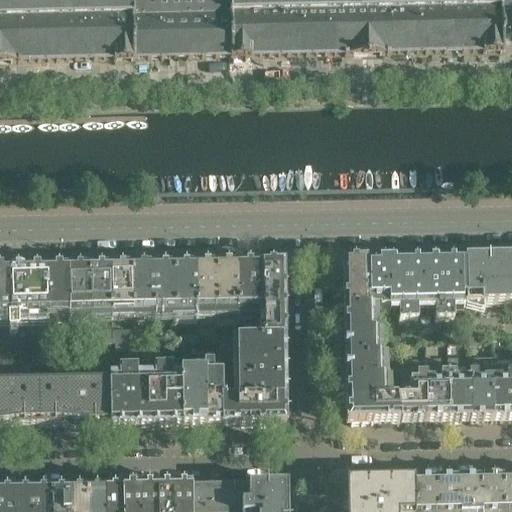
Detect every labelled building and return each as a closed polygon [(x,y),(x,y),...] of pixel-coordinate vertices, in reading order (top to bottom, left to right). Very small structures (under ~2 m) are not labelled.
[(0,0),(0,17),(2,17),(59,16),(113,14),(133,14),(133,0),(0,0)] [(230,20),(230,12),(229,0),(133,0),(133,14),(134,22),(163,21),(202,20),(230,20)] [(229,0),(230,12),(249,12),(288,11),(325,10),(330,0),(229,0)] [(502,14),(501,0),(330,0),(325,10),(326,58),(344,58),(386,57),(389,57),(482,55),(483,55),(503,55),(502,14)] [(511,13),(511,0),(501,0),(502,14),(511,13)] [(326,58),(325,10),(288,11),(289,59),(326,58)] [(289,59),(288,11),(249,12),(250,60),(251,60),(289,59)] [(250,60),(249,12),(230,12),(230,20),(231,60),(250,60)] [(114,63),(113,14),(59,16),(60,64),(114,62),(114,63)] [(135,62),(134,22),(133,14),(113,14),(114,63),(134,62),(135,62)] [(60,64),(59,16),(2,17),(3,65),(20,65),(20,64),(60,64)] [(203,61),(202,20),(163,21),(164,61),(203,61)] [(231,60),(230,20),(202,20),(203,61),(230,60),(231,60)] [(164,61),(163,21),(134,22),(135,62),(164,61)] [(511,308),(511,264),(463,266),(464,310),(511,308)] [(464,310),(463,266),(460,266),(460,265),(443,266),(444,326),(453,326),(453,314),(461,313),(464,313),(464,310)] [(408,327),(407,266),(389,267),(390,314),(390,315),(399,315),(399,327),(408,327)] [(426,314),(425,266),(407,266),(408,327),(417,326),(417,314),(426,314)] [(444,326),(443,266),(425,266),(426,314),(435,314),(435,326),(444,326)] [(366,315),(365,267),(347,267),(347,268),(342,268),(342,272),(342,273),(343,316),(366,315)] [(390,314),(389,267),(365,267),(366,315),(372,315),(371,308),(379,308),(379,314),(390,314)] [(284,344),(282,275),(282,274),(282,269),(277,269),(258,270),(259,344),(284,344)] [(217,319),(216,270),(195,271),(196,319),(217,319)] [(237,318),(236,270),(216,270),(217,319),(237,318)] [(259,344),(258,270),(236,270),(237,318),(238,345),(259,344)] [(174,319),(173,271),(152,272),(153,320),(174,319)] [(196,319),(195,271),(173,271),(174,319),(196,319)] [(132,320),(131,272),(110,273),(111,321),(132,320)] [(153,320),(152,272),(131,272),(132,320),(153,320)] [(67,321),(66,273),(46,274),(47,322),(67,321)] [(89,321),(88,273),(66,273),(67,321),(89,321)] [(111,321),(110,273),(88,273),(89,321),(111,321)] [(0,322),(8,323),(7,275),(0,274),(0,322)] [(47,322),(46,274),(7,275),(8,323),(8,335),(18,334),(17,322),(47,322)] [(511,308),(464,310),(464,313),(465,340),(511,339),(511,308)] [(377,363),(376,339),(372,339),(372,315),(366,315),(343,316),(344,364),(377,363)] [(259,344),(238,345),(236,345),(236,365),(284,364),(284,344),(259,344)] [(220,356),(220,345),(204,345),(204,357),(220,356)] [(414,358),(414,347),(399,347),(400,359),(414,358)] [(381,363),(377,363),(344,364),(345,386),(381,385),(381,363)] [(285,385),(284,364),(236,365),(237,386),(285,385)] [(221,406),(221,386),(220,368),(204,369),(204,378),(205,431),(221,431),(221,406)] [(181,431),(180,385),(179,385),(170,385),(170,373),(162,374),(164,432),(181,431)] [(128,432),(127,374),(118,374),(118,386),(109,386),(109,389),(110,433),(128,432)] [(164,432),(162,374),(153,374),(153,385),(135,386),(135,374),(127,374),(128,432),(164,432)] [(205,431),(204,378),(178,379),(179,385),(180,385),(181,431),(205,431)] [(511,424),(511,378),(506,378),(506,389),(499,389),(499,383),(490,383),(491,425),(511,424)] [(469,426),(468,384),(461,384),(461,390),(454,390),(453,379),(446,380),(447,426),(469,426)] [(491,425),(490,383),(482,384),(482,390),(476,390),(476,379),(468,379),(468,384),(469,426),(491,425)] [(425,426),(424,385),(424,380),(414,380),(415,391),(400,391),(400,403),(400,407),(395,407),(399,427),(425,426)] [(447,426),(446,380),(439,380),(439,390),(432,391),(432,385),(424,385),(425,426),(447,426)] [(285,405),(285,385),(237,386),(237,406),(285,405)] [(385,407),(385,385),(381,385),(345,386),(346,423),(346,428),(351,428),(399,427),(395,407),(385,407)] [(110,433),(109,389),(37,390),(0,391),(0,430),(2,430),(15,429),(18,431),(59,431),(59,430),(61,427),(85,429),(88,432),(88,433),(110,433)] [(400,403),(400,391),(400,389),(389,390),(389,403),(400,403)] [(286,424),(285,405),(237,406),(221,406),(221,431),(280,430),(281,430),(286,429),(286,425),(286,424)] [(511,511),(511,483),(502,484),(503,511),(511,511)] [(503,511),(502,484),(480,485),(480,511),(503,511)] [(458,511),(458,485),(436,486),(436,511),(458,511)] [(480,511),(480,485),(458,485),(458,511),(480,511)] [(413,511),(413,486),(347,487),(347,511),(413,511)] [(436,511),(436,486),(413,486),(413,511),(436,511)] [(287,511),(287,489),(269,489),(266,488),(261,488),(258,490),(188,491),(188,511),(287,511)] [(171,511),(171,491),(154,492),(153,511),(171,511)] [(188,511),(188,491),(171,491),(171,511),(188,511)] [(121,511),(121,492),(104,493),(103,511),(121,511)] [(136,511),(137,492),(121,492),(121,511),(136,511)] [(153,511),(154,492),(137,492),(136,511),(153,511)] [(67,511),(68,493),(50,494),(49,511),(67,511)] [(85,511),(86,493),(68,493),(67,511),(85,511)] [(103,511),(104,493),(86,493),(85,511),(103,511)] [(13,511),(14,494),(0,494),(0,511),(13,511)] [(31,511),(32,494),(14,494),(13,511),(31,511)] [(49,511),(50,494),(32,494),(31,511),(49,511)]
